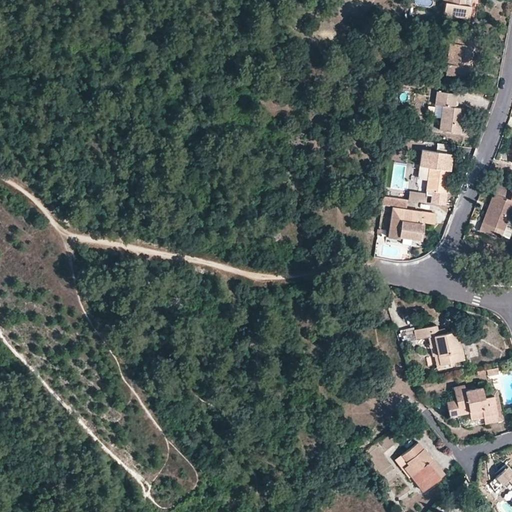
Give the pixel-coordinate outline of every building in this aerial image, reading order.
[(453,0),(453,1),(444,1),(444,12),(470,15),(471,4),(467,4),(467,0),(453,0)] [(472,48),(474,39),(453,37),(452,46),(446,46),(443,73),(466,75),(469,48),(472,48)] [(455,105),(456,91),(435,89),(434,102),(441,103),(439,127),(463,129),(465,106),(455,105)] [(426,187),(445,189),(448,165),(442,164),(442,161),(448,162),(449,149),(421,146),(420,162),(429,163),(432,164),(431,173),(428,173),(426,187)] [(509,207),(511,208),(511,191),(492,185),(488,196),(495,199),(487,221),(480,218),(477,227),(499,235),(500,230),(509,207)] [(413,193),(412,202),(421,203),(422,194),(413,193)] [(406,207),(407,199),(383,196),(381,209),(389,210),(389,205),(406,207)] [(495,199),(488,196),(480,218),(487,221),(495,199)] [(508,233),(511,222),(511,208),(509,207),(500,230),(508,233)] [(388,240),(403,242),(404,237),(423,239),(425,222),(433,223),(434,213),(392,208),(388,240)] [(436,338),(438,350),(446,349),(448,363),(460,361),(467,360),(466,353),(463,353),(461,341),(460,334),(453,334),(445,335),(444,330),(443,325),(421,328),(423,339),(436,338)] [(446,349),(438,350),(442,370),(460,367),(460,361),(448,363),(446,349)] [(499,375),(497,368),(477,372),(478,376),(486,375),(487,378),(499,375)] [(477,411),(478,418),(497,414),(493,397),(484,399),(482,391),(466,394),(464,386),(453,388),(456,401),(446,403),(449,417),(477,411)] [(497,414),(478,418),(468,421),(469,428),(498,422),(497,414)] [(408,463),(403,467),(421,490),(443,474),(416,440),(400,452),(408,463)] [(395,456),(403,467),(408,463),(400,452),(395,456)] [(511,497),(511,498),(511,468),(507,463),(494,474),(500,481),(509,472),(511,475),(511,497)]
